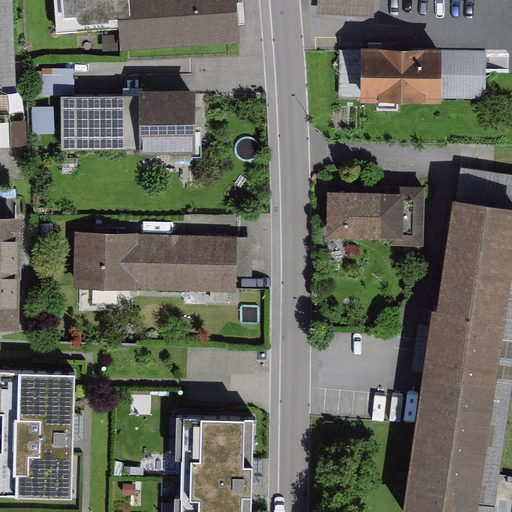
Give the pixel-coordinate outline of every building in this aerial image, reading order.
[(0,0),(0,82),(21,81),(15,0),(0,0)] [(118,47),(241,40),(241,34),(238,0),(53,0),(56,37),(117,33),(118,47)] [(375,16),(376,0),(318,0),(318,10),(375,16)] [(486,102),(486,52),(360,53),(361,103),(486,102)] [(193,91),(63,98),(66,152),(196,146),(193,91)] [(428,195),(330,192),(329,243),(427,245),(428,195)] [(477,511),(511,272),(511,211),(452,203),(407,511),(477,511)] [(19,220),(0,219),(0,330),(21,330),(19,220)] [(236,235),(80,234),(79,285),(235,286),(236,235)] [(0,492),(70,496),(76,376),(0,372),(0,492)] [(252,511),(252,418),(183,418),(182,511),(252,511)]
